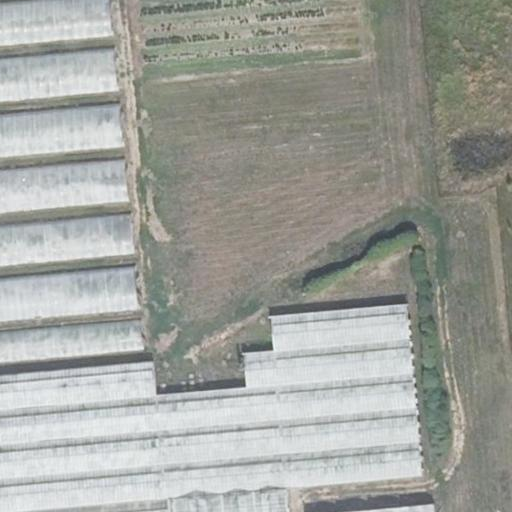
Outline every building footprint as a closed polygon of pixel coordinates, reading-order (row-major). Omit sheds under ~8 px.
[(24,0),(0,2),(0,47),(114,38),(111,0),(24,0)] [(0,104),(119,92),(114,45),(0,57),(0,104)] [(120,103),(0,114),(0,158),(124,147),(120,103)] [(126,160),(0,170),(0,212),(129,201),(126,160)] [(131,214),(0,226),(0,266),(134,255),(131,214)] [(0,322),(139,311),(135,265),(0,277),(0,322)] [(287,316),(303,488),(424,476),(407,306),(287,316)] [(287,489),(303,488),(287,316),(271,318),(274,352),(244,354),(247,389),(161,396),(169,499),(176,499),(287,489)] [(141,320),(0,332),(0,362),(144,349),(141,320)] [(169,511),(157,369),(156,362),(0,376),(0,511),(169,511)] [(288,511),(287,489),(176,499),(176,511),(288,511)]
